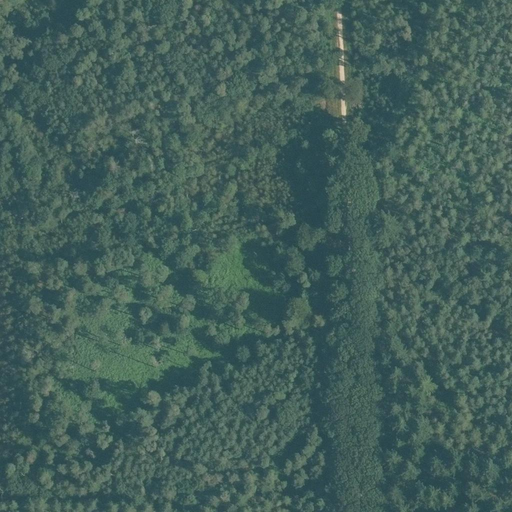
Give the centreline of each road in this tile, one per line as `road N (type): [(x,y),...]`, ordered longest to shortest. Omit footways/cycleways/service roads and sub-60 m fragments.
road 1 (track): [(363,511),(348,219)]
road 2 (track): [(348,219),(338,0)]
